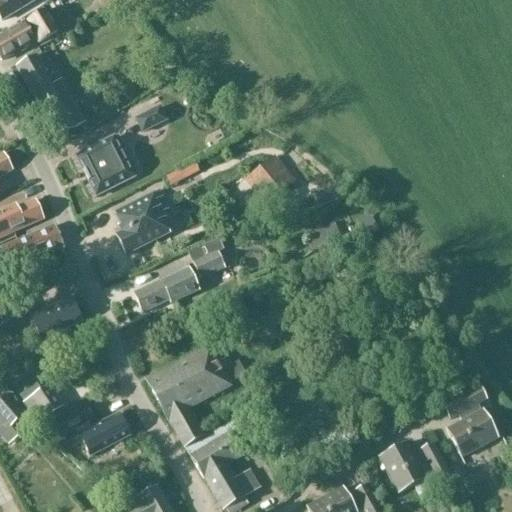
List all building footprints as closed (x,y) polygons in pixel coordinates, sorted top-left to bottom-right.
[(40,0),(0,0),(0,22),(1,24),(40,0)] [(59,34),(45,10),(0,37),(0,60),(3,65),(37,44),(38,46),(59,34)] [(78,130),(77,129),(86,124),(62,80),(53,85),(36,56),(15,69),(57,144),(78,130)] [(141,136),(167,123),(159,107),(133,121),(141,136)] [(113,139),(75,158),(95,198),(134,179),(121,154),(124,152),(118,138),(114,140),(113,139)] [(0,178),(12,172),(4,156),(0,157),(0,178)] [(244,181),(264,207),(278,198),(293,187),(273,159),(244,181)] [(173,185),(193,176),(187,163),(167,173),(173,185)] [(296,193),(293,187),(278,198),(264,207),(270,215),(298,195),(296,193)] [(153,196),(114,216),(119,227),(117,228),(120,236),(116,238),(125,257),(169,234),(163,221),(165,220),(153,196)] [(0,241),(44,222),(35,201),(17,209),(15,205),(0,211),(0,241)] [(0,250),(0,274),(1,278),(11,273),(64,251),(53,226),(1,248),(2,250),(0,250)] [(223,252),(218,240),(189,253),(193,264),(192,264),(200,282),(225,271),(217,255),(223,252)] [(200,293),(189,269),(132,295),(141,317),(169,304),(170,307),(200,293)] [(82,324),(71,298),(29,317),(40,342),(82,324)] [(146,388),(185,451),(202,441),(186,413),(228,390),(226,387),(245,376),(238,363),(232,366),(227,358),(214,365),(207,353),(146,388)] [(63,408),(49,387),(23,405),(37,426),(63,408)] [(460,463),(494,444),(480,419),(478,419),(473,410),(483,405),(476,393),(442,412),(448,424),(456,420),(460,427),(444,436),(460,463)] [(5,396),(0,400),(0,436),(10,428),(23,418),(5,396)] [(130,437),(120,417),(92,432),(89,426),(94,423),(87,408),(50,428),(57,443),(77,432),(80,438),(79,439),(85,450),(86,450),(91,459),(103,453),(102,452),(130,437)] [(248,440),(236,420),(202,441),(185,451),(203,481),(204,480),(222,511),(246,498),(227,467),(243,457),(237,447),(248,440)] [(407,447),(380,462),(401,499),(415,491),(422,503),(433,497),(425,482),(432,478),(437,488),(449,481),(431,449),(419,456),(420,458),(414,461),(407,447)] [(342,493),(307,511),(378,511),(365,488),(364,489),(353,495),(355,499),(354,499),(348,503),(342,493)] [(169,511),(157,491),(156,490),(120,511),(121,511),(169,511)]
